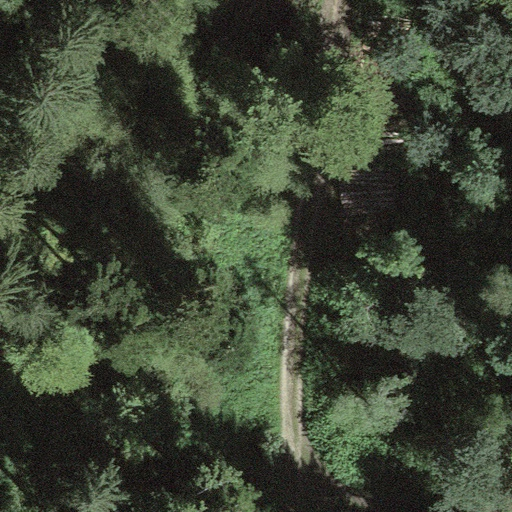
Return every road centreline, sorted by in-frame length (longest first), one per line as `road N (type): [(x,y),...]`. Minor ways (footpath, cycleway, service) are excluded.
road 1 (track): [(341,0),(300,221),(290,492)]
road 2 (track): [(511,500),(290,492)]
